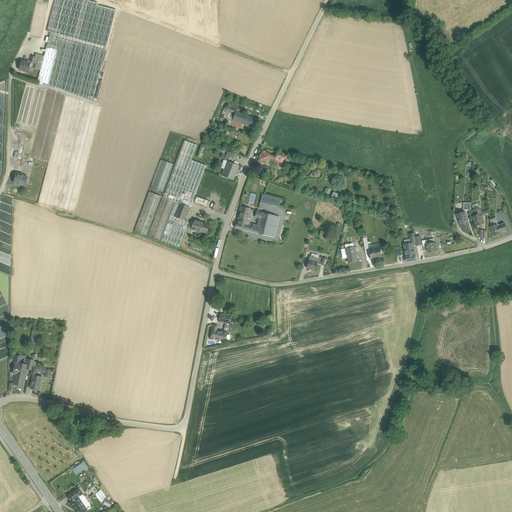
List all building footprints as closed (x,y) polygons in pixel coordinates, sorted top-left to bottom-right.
[(77,0),(67,36),(78,39),(50,32),(44,56),(40,70),(37,81),(92,101),(116,10),(97,5),(98,3),(88,1),(88,0),(77,0)] [(67,36),(77,0),(55,0),(48,31),(67,36)] [(417,45),(415,35),(409,36),(411,46),(417,45)] [(44,56),(39,55),(37,64),(36,64),(34,69),(40,70),(44,56)] [(31,63),(21,60),(18,69),(28,72),(31,63)] [(26,123),(35,87),(26,85),(17,121),(26,123)] [(36,126),(46,90),(37,88),(28,123),(36,126)] [(232,120),(236,110),(228,108),(225,117),(232,120)] [(248,115),(236,110),(232,120),(244,124),(248,115)] [(256,118),(248,115),(244,124),(252,127),(256,118)] [(184,140),(163,197),(175,201),(179,203),(189,207),(190,207),(206,166),(191,160),(196,145),(184,140)] [(266,152),(262,150),(258,160),(262,161),(266,163),(268,157),(273,160),(275,156),(266,152)] [(224,160),(228,161),(232,163),(234,157),(226,154),(224,160)] [(285,157),(278,154),(276,160),(282,163),(285,157)] [(161,160),(151,187),(163,192),(173,164),(161,160)] [(232,163),(228,161),(222,176),(232,180),(238,165),(232,163)] [(27,177),(21,175),(21,174),(15,173),(13,183),(25,185),(27,177)] [(337,200),(340,194),(333,191),(331,197),(337,200)] [(161,196),(149,192),(134,231),(146,235),(161,196)] [(288,201),(262,195),(260,202),(286,208),(288,201)] [(206,206),(208,200),(196,196),(194,202),(206,206)] [(162,197),(148,235),(161,240),(175,201),(163,197),(162,197)] [(175,201),(161,240),(163,241),(179,247),(188,222),(184,220),(174,217),(179,203),(175,201)] [(189,207),(179,203),(174,217),(184,220),(189,207)] [(252,210),(241,207),(237,224),(252,228),(253,224),(249,224),(252,210)] [(479,208),(474,210),(474,211),(476,216),(473,217),(477,226),(480,224),(480,226),(482,227),(483,226),(484,224),(484,223),(481,214),(482,214),(479,208)] [(257,225),(253,224),(252,228),(251,232),(258,233),(263,212),(256,211),(255,217),(259,218),(257,225)] [(263,212),(258,233),(268,236),(269,229),(273,215),(263,212)] [(465,212),(459,214),(461,218),(458,219),(462,229),(469,226),(467,220),(466,216),(465,212)] [(203,223),(194,220),(192,226),(188,225),(188,228),(201,231),(203,223)] [(496,220),(491,222),(492,226),(490,227),(494,236),(501,234),(500,231),(506,228),(504,223),(498,226),(496,220)] [(209,224),(203,223),(201,231),(207,233),(209,224)] [(273,229),(269,229),(268,236),(277,238),(277,235),(272,234),(273,229)] [(435,242),(426,244),(428,253),(429,253),(428,251),(433,250),(433,252),(437,251),(435,242)] [(413,244),(404,245),(407,261),(416,260),(413,246),(413,244)] [(354,247),(345,249),(341,249),(343,258),(347,257),(348,263),(357,261),(356,255),(354,247)] [(369,249),(369,252),(370,259),(382,257),(380,247),(369,249)] [(318,259),(310,257),(307,268),(315,270),(317,263),(318,259)] [(231,316),(220,313),(218,322),(225,323),(229,324),(231,316)] [(223,331),(217,330),(218,326),(213,325),(210,338),(225,342),(227,332),(229,333),(231,324),(229,324),(225,323),(223,331)] [(27,364),(18,362),(17,364),(15,363),(13,374),(16,374),(13,384),(22,386),(26,368),(27,365),(27,364)] [(42,377),(33,375),(30,388),(39,390),(42,377)] [(80,491),(72,496),(74,499),(70,502),(76,511),(83,511),(87,509),(78,497),(82,494),(80,491)] [(72,496),(71,494),(66,497),(70,502),(74,499),(72,496)]
